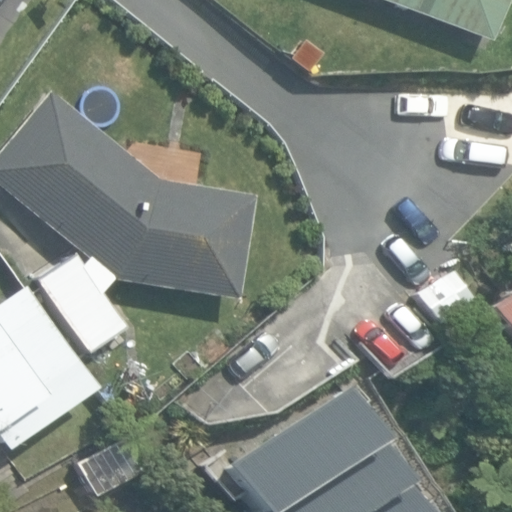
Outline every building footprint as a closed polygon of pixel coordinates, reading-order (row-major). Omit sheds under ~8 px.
[(366,0),(474,44),(492,0),(366,0)] [(301,72),(314,54),(297,41),(284,59),(301,72)] [(29,281),(78,355),(117,329),(94,294),(107,281),(231,300),(247,197),(151,182),(42,93),(0,144),(0,190),(71,248),(68,255),(29,281)] [(0,446),(85,392),(17,286),(0,297),(0,446)] [(511,290),(484,308),(511,352),(511,290)] [(241,511),(412,511),(334,389),(300,411),(213,466),(241,511)] [(67,464),(85,496),(130,472),(112,439),(67,464)]
